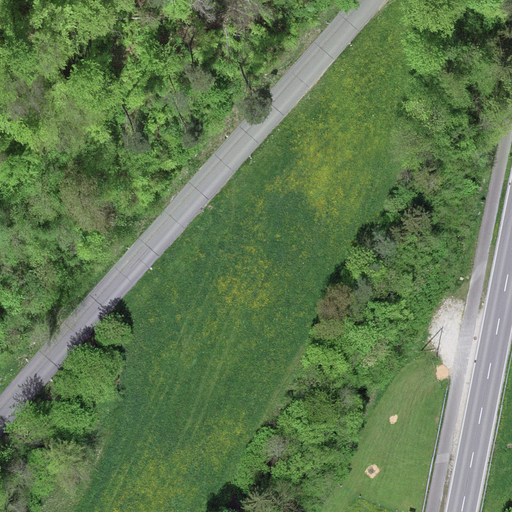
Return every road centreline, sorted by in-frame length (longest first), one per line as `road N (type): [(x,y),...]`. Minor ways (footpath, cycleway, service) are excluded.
road 1 (tertiary): [(0,422),(359,0)]
road 2 (secondary): [(460,511),(511,253)]
